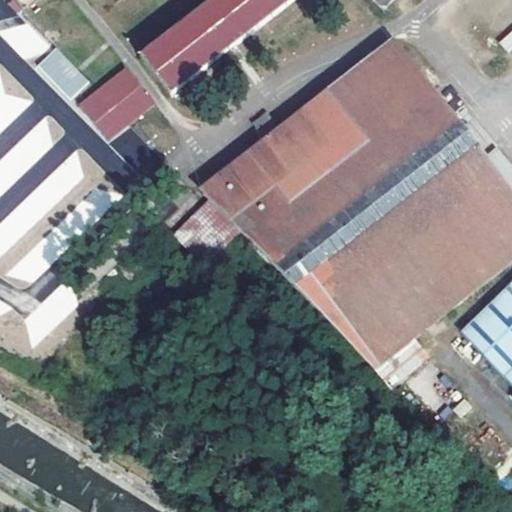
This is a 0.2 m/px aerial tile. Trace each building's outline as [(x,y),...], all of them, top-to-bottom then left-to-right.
[(220,0),(143,60),(175,101),(301,0),(370,0),(384,14),(398,0),(220,0)] [(20,17),(2,38),(32,65),(51,43),(20,17)] [(267,144),(203,196),(239,234),(373,373),(511,266),(511,192),(396,44),(281,134),(266,116),(254,126),(267,144)] [(56,50),(37,68),(70,102),(88,85),(56,50)] [(127,69),(79,106),(108,143),(155,106),(127,69)] [(48,114),(0,159),(0,195),(67,134),(48,114)] [(61,226),(78,241),(114,200),(97,185),(61,226)] [(511,288),(461,337),(511,390),(511,288)]
